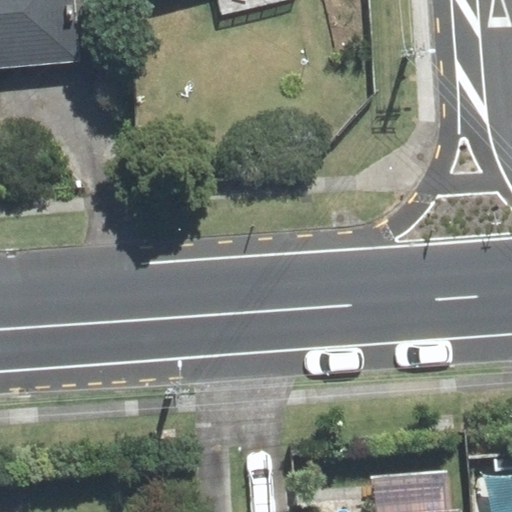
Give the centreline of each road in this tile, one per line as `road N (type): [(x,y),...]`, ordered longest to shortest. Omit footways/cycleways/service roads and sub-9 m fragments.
road 1 (tertiary): [(0,335),(511,296)]
road 2 (residential): [(483,0),(511,136)]
